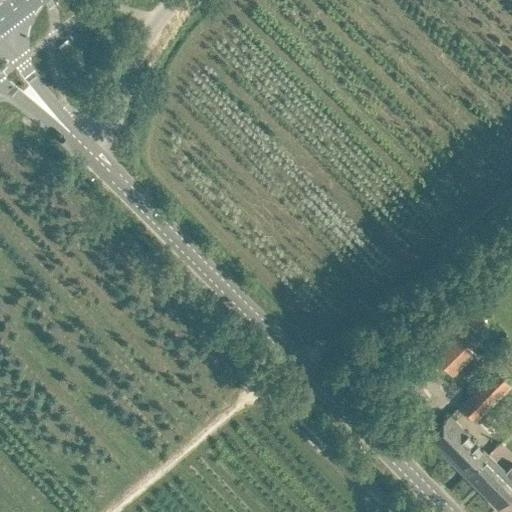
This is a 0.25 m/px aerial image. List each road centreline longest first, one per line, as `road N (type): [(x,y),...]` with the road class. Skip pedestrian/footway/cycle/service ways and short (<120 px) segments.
road 1 (unclassified): [(447,511),(84,146)]
road 2 (unclassified): [(84,146),(112,107),(151,20),(177,0)]
